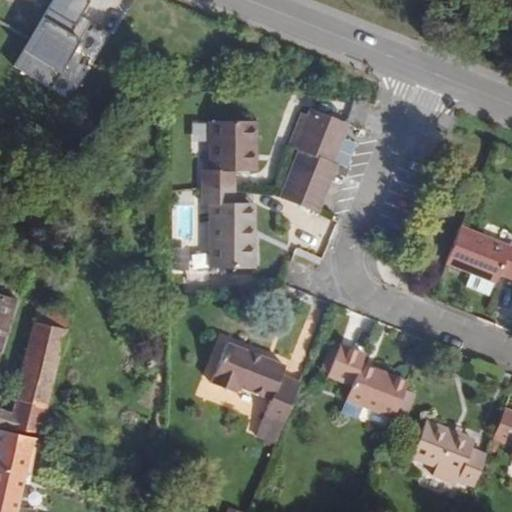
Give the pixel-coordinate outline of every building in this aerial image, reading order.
[(87,0),(49,0),(44,8),(77,28),(92,3),(87,0)] [(77,28),(44,8),(8,67),(49,91),(84,32),(77,28)] [(252,102),(196,105),(198,154),(190,154),(191,171),(191,172),(193,188),(199,188),(202,250),(253,249),(251,219),(248,219),(246,186),(231,187),(232,152),(249,152),(247,135),(254,135),(252,102)] [(329,165),(344,124),(337,121),(307,109),(303,116),(289,149),(296,152),(329,165)] [(289,149),(303,116),(300,115),(286,148),(289,149)] [(329,183),(335,167),(329,165),(296,152),(292,161),(289,169),(329,183)] [(316,216),(329,183),(289,169),(281,190),(277,201),(316,216)] [(52,246),(51,206),(26,206),(26,246),(52,246)] [(511,278),(511,250),(460,230),(446,264),(496,284),(500,274),(511,278)] [(0,327),(10,294),(0,290),(0,327)] [(0,421),(38,427),(62,323),(31,316),(33,304),(22,301),(18,321),(28,323),(8,402),(0,399),(0,421)] [(327,355),(339,325),(330,321),(318,352),(327,355)] [(406,363),(361,345),(364,335),(339,325),(327,355),(352,365),(345,379),(392,398),(394,394),(403,370),(406,363)] [(279,378),(283,368),(227,346),(210,387),(235,397),(237,390),(269,403),(254,439),(273,447),(298,386),(279,378)] [(403,398),(412,374),(403,370),(394,394),(403,398)] [(511,395),(502,392),(491,420),(511,427),(511,436),(511,440),(511,395)] [(468,431),(472,421),(426,402),(410,438),(457,457),(455,461),(472,468),(484,438),(468,431)] [(0,511),(53,511),(34,507),(36,504),(22,499),(26,485),(38,486),(41,471),(32,467),(41,428),(38,427),(0,421),(0,511)]
